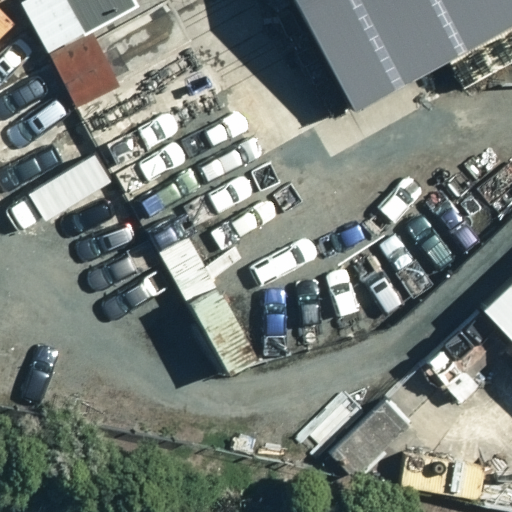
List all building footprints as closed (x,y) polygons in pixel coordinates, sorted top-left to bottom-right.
[(120,0),(16,0),(40,44),(82,21),(120,0)] [(511,0),(282,0),(339,106),(511,9),(511,0)] [(82,21),(40,44),(71,100),(112,77),(82,21)] [(511,259),(467,303),(511,348),(511,259)] [(241,296),(193,325),(227,382),(275,353),(241,296)]
